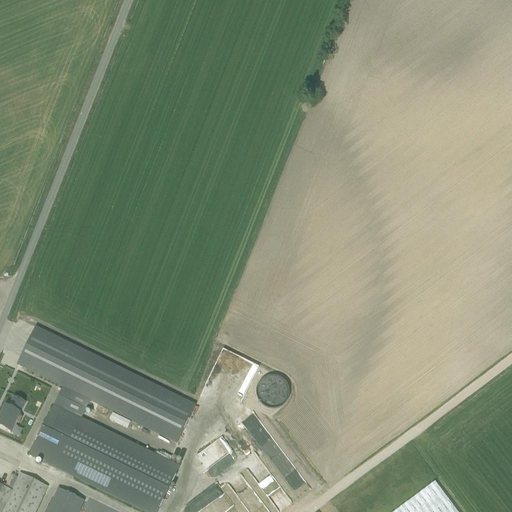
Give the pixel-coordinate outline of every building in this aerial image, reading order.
[(27,458),(136,511),(158,511),(179,469),(80,420),(91,399),(179,443),(197,406),(37,328),(17,369),(61,390),(27,458)] [(435,436),(444,445),(458,433),(450,423),(435,436)] [(430,450),(427,453),(439,469),(442,466),(430,450)] [(0,511),(35,511),(46,489),(19,476),(11,492),(0,486),(0,511)] [(454,511),(434,485),(397,511),(454,511)] [(217,503),(228,498),(224,490),(213,495),(217,503)] [(80,511),(84,504),(59,491),(48,511),(80,511)]
